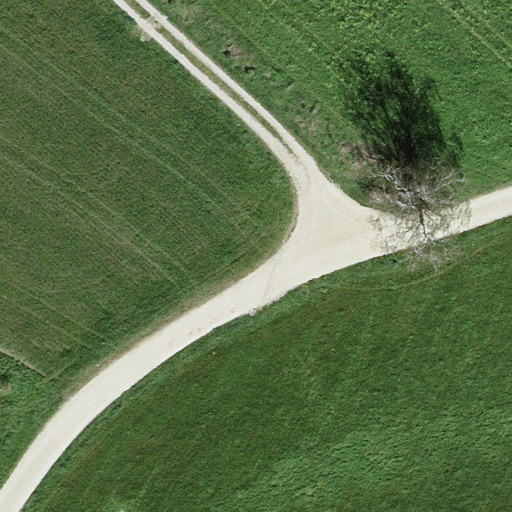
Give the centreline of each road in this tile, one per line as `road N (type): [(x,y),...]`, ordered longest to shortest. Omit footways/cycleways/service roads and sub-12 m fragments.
road 1 (track): [(36,511),(71,459),(131,400),(249,318),(371,248),(511,218)]
road 2 (track): [(371,248),(123,0)]
